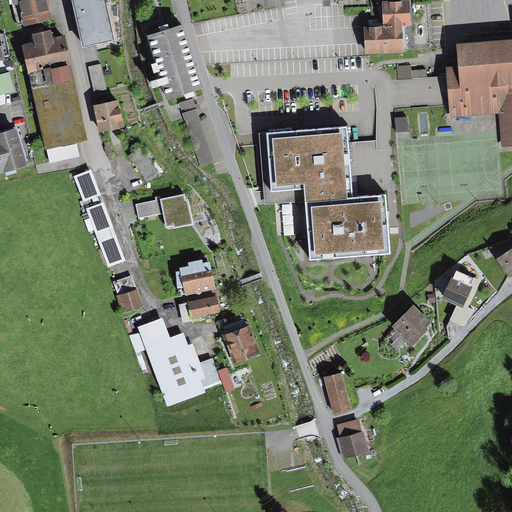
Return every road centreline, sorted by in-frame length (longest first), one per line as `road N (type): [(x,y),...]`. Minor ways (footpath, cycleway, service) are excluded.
road 1 (residential): [(181,0),(324,426)]
road 2 (residential): [(62,0),(106,191),(151,304)]
road 3 (residential): [(324,426),(425,368),(511,286)]
